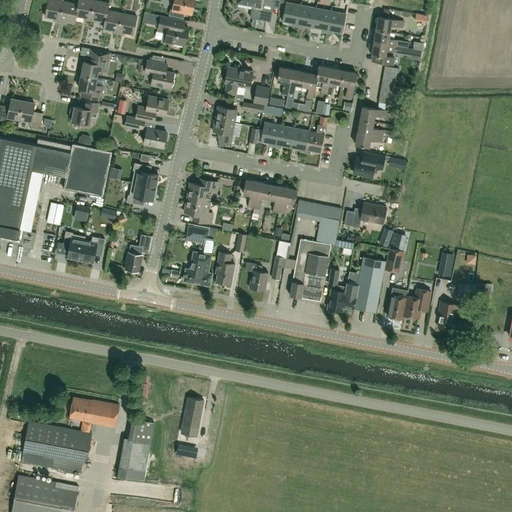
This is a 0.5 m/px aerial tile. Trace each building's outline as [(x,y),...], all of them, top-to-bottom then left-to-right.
[(59,22),(63,1),(58,0),(48,0),(45,17),(55,19),(55,21),(59,22)] [(92,0),(78,0),(77,4),(78,4),(75,16),(76,16),(85,18),(85,20),(89,21),(94,0),(92,0)] [(94,0),(89,21),(94,22),(94,20),(104,22),(107,10),(109,3),(94,0)] [(183,18),(184,12),(191,13),(193,0),(173,0),(172,9),(170,10),(169,16),(183,18)] [(238,0),(238,2),(249,4),(248,5),(259,7),(256,19),(270,21),(272,9),(279,11),(280,0),(238,0)] [(77,4),(63,1),(59,22),(63,22),(64,20),(74,23),(76,16),(75,16),(78,4),(77,4)] [(297,26),(301,4),(286,1),(282,20),(292,22),(291,25),(297,26)] [(301,4),(297,26),(302,27),(303,25),(312,26),(315,7),(301,4)] [(330,10),(315,7),(312,26),(321,28),(321,31),(326,32),(330,10)] [(104,22),(103,29),(113,31),(113,33),(117,34),(121,13),(107,10),(104,22)] [(330,10),(326,32),(332,33),(332,30),(342,32),(345,13),(330,10)] [(136,16),(121,13),(117,34),(121,34),(122,32),(132,35),(136,16)] [(414,20),(427,22),(428,15),(416,13),(414,20)] [(179,19),(160,15),(153,14),(152,22),(159,23),(158,29),(166,31),(165,41),(184,45),(187,28),(178,26),(179,19)] [(376,28),(390,31),(391,24),(403,26),(404,20),(378,16),(376,28)] [(376,28),(373,41),(399,45),(400,39),(388,37),(390,31),(376,28)] [(399,45),(373,41),(371,53),(379,55),(378,61),(393,63),(394,56),(386,55),(387,49),(398,51),(399,45)] [(423,50),(424,43),(414,41),(413,48),(423,50)] [(420,58),(422,50),(411,48),(399,46),(398,52),(410,55),(410,56),(420,58)] [(83,62),(82,68),(79,68),(79,73),(81,74),(80,75),(96,78),(97,70),(105,72),(109,53),(94,50),(91,63),(83,62)] [(170,88),(173,72),(165,71),(167,64),(147,60),(144,73),(153,75),(151,85),(170,88)] [(326,93),(331,67),(318,65),(316,74),(317,74),(316,79),(315,86),(321,87),(320,92),(326,93)] [(385,65),(384,71),(396,74),(397,68),(385,65)] [(249,88),(252,71),(228,66),(225,83),(227,83),(225,92),(235,94),(237,85),(249,88)] [(287,95),(292,69),(279,67),(276,80),(283,82),(281,94),(287,95)] [(344,70),(331,67),(326,93),(332,94),(334,82),(341,83),(344,70)] [(304,72),(292,69),(287,95),(293,96),(295,84),(302,85),(304,72)] [(344,70),(341,83),(347,85),(345,96),(351,98),(356,72),(344,70)] [(396,74),(384,71),(383,77),(395,80),(396,74)] [(316,74),(304,72),(302,85),(308,86),(306,98),(312,99),(315,86),(316,79),(317,74),(316,74)] [(96,78),(80,75),(78,88),(86,89),(85,96),(100,99),(102,86),(94,85),(96,78)] [(383,77),(381,84),(394,86),(395,80),(383,77)] [(381,84),(380,90),(393,92),(394,86),(381,84)] [(256,85),(253,103),(267,105),(270,87),(256,85)] [(380,90),(379,96),(392,98),(393,92),(380,90)] [(135,118),(145,120),(149,121),(151,113),(164,116),(168,99),(148,96),(146,108),(137,106),(135,117),(135,118)] [(392,98),(379,96),(378,102),(391,104),(392,98)] [(9,105),(0,103),(0,120),(7,121),(8,117),(18,120),(22,100),(10,98),(9,105)] [(120,99),(117,112),(125,114),(128,101),(120,99)] [(312,100),(306,99),(305,104),(298,103),(297,110),(310,112),(312,100)] [(22,100),(18,120),(30,122),(29,125),(40,127),(43,112),(32,110),(34,103),(22,100)] [(74,106),(74,107),(72,106),(70,107),(69,113),(70,115),(73,115),(72,121),(89,124),(91,116),(96,117),(98,103),(84,100),(82,108),(74,106)] [(264,105),(243,101),(241,108),(263,113),(264,105)] [(344,102),(343,109),(351,111),(353,103),(344,102)] [(323,110),(322,114),(328,115),(330,104),(324,103),(323,110)] [(359,118),(373,120),(375,114),(386,116),(387,110),(361,105),(359,118)] [(217,106),(215,118),(234,122),(237,109),(217,106)] [(135,118),(135,117),(126,115),(125,121),(124,126),(143,130),(145,120),(135,118)] [(325,129),(328,117),(321,116),(318,127),(325,129)] [(234,122),(215,118),(212,131),(220,133),(221,137),(220,137),(219,138),(218,138),(218,139),(218,140),(219,146),(230,144),(231,142),(230,142),(234,122)] [(373,120),(359,118),(357,130),(383,135),(384,129),(372,127),(373,120)] [(274,146),(279,124),(263,122),(260,141),(269,143),(269,145),(274,146)] [(294,127),(279,124),(274,146),(280,147),(280,144),(290,146),(294,127)] [(168,134),(165,134),(166,131),(146,127),(143,143),(163,147),(164,140),(167,140),(168,134)] [(256,143),(259,129),(252,127),(249,142),(256,143)] [(309,130),(294,127),(290,146),(299,148),(299,150),(304,151),(309,130)] [(309,130),(304,151),(310,152),(310,150),(320,152),(324,133),(309,130)] [(383,135),(357,130),(355,143),(369,145),(370,139),(382,141),(383,135)] [(36,145),(0,136),(0,234),(18,238),(32,170),(66,177),(63,188),(102,196),(112,151),(73,143),(72,145),(38,138),(36,145)] [(325,158),(334,160),(338,140),(329,139),(325,158)] [(382,167),(384,159),(384,155),(371,152),(369,159),(356,157),(355,159),(354,160),(353,164),(354,165),(353,171),(372,175),(374,166),(382,167)] [(133,170),(134,170),(132,182),(156,187),(158,174),(147,172),(148,165),(134,162),(133,170)] [(189,182),(187,197),(206,201),(208,190),(216,192),(218,181),(200,178),(199,184),(189,182)] [(253,207),(258,181),(245,179),(243,193),(250,194),(247,206),(253,207)] [(270,183),(258,181),(253,207),(259,208),(262,197),(268,198),(270,183)] [(156,187),(132,182),(129,194),(128,194),(127,201),(141,204),(142,198),(153,200),(153,197),(155,198),(157,189),(155,189),(156,187)] [(283,186),(270,183),(268,198),(274,199),(272,211),(278,212),(283,186)] [(296,188),(283,186),(278,212),(284,213),(286,201),(293,202),(296,188)] [(206,201),(187,197),(184,212),(193,214),(192,219),(211,223),(213,212),(204,211),(206,201)] [(303,213),(305,201),(299,200),(296,211),(303,213)] [(311,202),(305,201),(303,213),(309,214),(311,202)] [(311,202),(309,214),(315,215),(317,203),(311,202)] [(360,218),(383,222),(386,206),(363,202),(361,212),(354,210),(354,211),(346,209),(344,223),(359,226),(360,218)] [(315,215),(321,216),(323,204),(317,203),(315,215)] [(76,212),(87,215),(89,207),(77,204),(76,212)] [(329,205),(323,204),(321,216),(327,217),(329,205)] [(335,207),(329,205),(327,217),(333,218),(335,207)] [(335,207),(333,218),(339,220),(342,208),(335,207)] [(321,216),(316,241),(331,243),(335,244),(339,220),(333,218),(327,217),(321,216)] [(276,227),(274,235),(281,237),(283,229),(276,227)] [(198,228),(196,236),(206,238),(207,238),(209,230),(198,228)] [(67,257),(80,260),(85,236),(73,233),(73,232),(66,230),(63,244),(70,246),(67,257)] [(393,241),(391,248),(402,251),(404,243),(406,235),(394,232),(393,240),(393,241)] [(148,252),(151,235),(141,233),(138,246),(134,245),(133,252),(128,252),(125,268),(138,271),(142,251),(148,252)] [(244,249),(246,240),(247,234),(239,233),(235,250),(243,252),(244,249)] [(105,238),(92,236),(91,241),(85,240),(85,236),(80,260),(93,262),(95,251),(102,252),(105,238)] [(331,243),(316,241),(300,238),(289,295),(301,297),(301,295),(320,298),(331,243)] [(281,239),(279,252),(287,254),(290,241),(281,239)] [(399,270),(403,251),(402,251),(391,248),(389,248),(385,267),(399,270)] [(210,285),(212,273),(209,272),(212,255),(192,251),(189,268),(186,268),(184,280),(210,285)] [(230,283),(234,263),(228,262),(230,253),(219,251),(215,272),(217,272),(216,281),(230,283)] [(286,258),(279,256),(275,255),(271,278),(279,280),(282,267),(284,267),(286,258)] [(347,282),(343,306),(352,308),(353,307),(373,311),(384,260),(363,256),(358,284),(347,282)] [(268,273),(261,271),(262,265),(255,264),(255,263),(246,261),(244,269),(252,271),(249,287),(264,290),(268,273)] [(439,274),(449,276),(451,264),(441,262),(439,274)] [(332,285),(331,289),(327,307),(341,310),(342,306),(343,306),(347,282),(345,291),(339,290),(340,285),(337,285),(340,270),(331,268),(328,284),(332,285)] [(458,284),(458,296),(475,296),(475,284),(458,284)] [(486,285),(476,285),(477,295),(486,295),(486,285)] [(408,291),(392,287),(387,315),(402,318),(407,295),(408,291)] [(415,296),(407,295),(402,318),(403,315),(418,317),(421,303),(428,304),(430,291),(417,288),(415,296)] [(441,301),(437,317),(439,317),(437,325),(454,329),(460,305),(441,301)] [(188,396),(181,433),(196,436),(204,399),(188,396)] [(23,450),(21,461),(51,466),(80,472),(82,462),(86,462),(92,432),(89,432),(91,422),(116,427),(120,404),(93,399),(93,400),(74,397),(69,418),(89,422),(87,432),(29,421),(23,450)] [(129,438),(125,437),(118,476),(143,480),(154,422),(132,418),(129,438)] [(73,511),(78,485),(19,474),(11,511),(73,511)]
